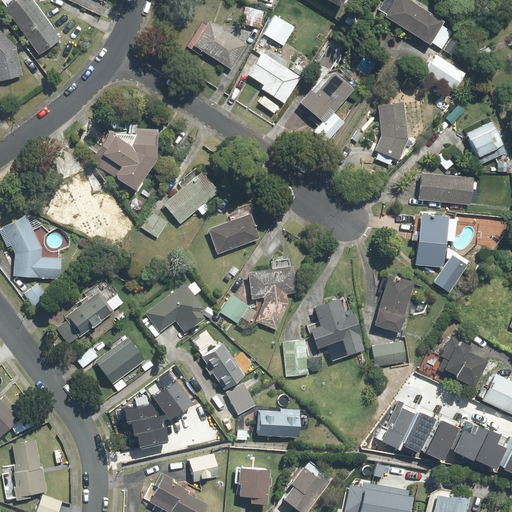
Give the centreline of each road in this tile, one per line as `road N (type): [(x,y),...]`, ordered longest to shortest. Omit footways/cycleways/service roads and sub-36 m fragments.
road 1 (residential): [(333,207),(280,161),(114,56)]
road 2 (residential): [(94,511),(95,465),(81,423),(0,313)]
road 3 (residential): [(114,56),(85,90),(0,156)]
